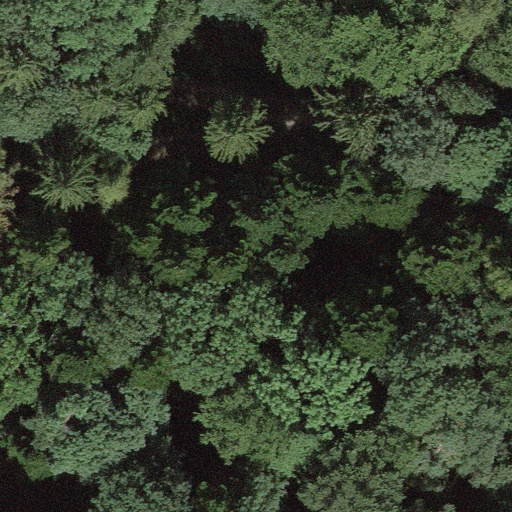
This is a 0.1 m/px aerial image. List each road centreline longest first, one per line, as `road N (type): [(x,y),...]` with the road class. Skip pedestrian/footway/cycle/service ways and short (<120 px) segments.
road 1 (track): [(335,112),(0,184)]
road 2 (track): [(335,112),(46,63),(0,48)]
road 3 (track): [(511,74),(335,112)]
